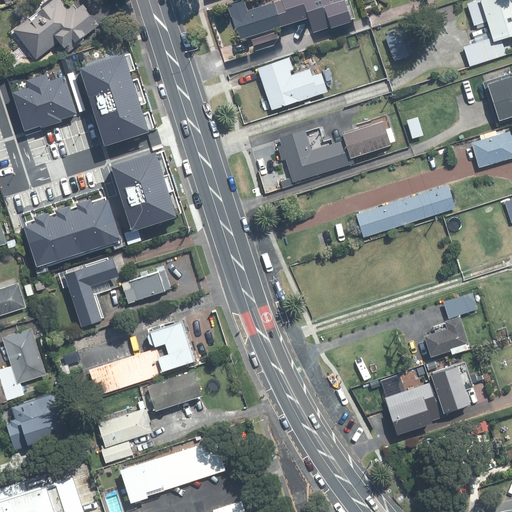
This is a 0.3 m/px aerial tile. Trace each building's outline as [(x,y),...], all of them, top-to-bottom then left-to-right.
[(56,0),(49,0),(11,30),(34,60),(54,43),(59,50),(63,46),(67,51),(83,38),(81,36),(94,25),(78,5),(73,9),(69,4),(64,9),(56,0)] [(281,25),(273,2),(246,11),(242,0),(226,5),(237,39),(281,25)] [(278,0),(273,2),(281,25),(338,7),(336,0),(278,0)] [(511,0),(475,0),(467,3),(473,23),(484,19),(488,32),(511,24),(511,0)] [(398,30),(383,35),(392,59),(407,54),(398,30)] [(278,31),(250,40),(253,50),(273,44),(278,34),(278,31)] [(469,62),(503,52),(498,37),(464,48),(469,62)] [(150,126),(124,49),(80,64),(106,141),(150,126)] [(287,57),(255,67),(269,108),(324,90),(319,72),(309,75),(307,68),(289,74),(287,69),(291,68),(287,57)] [(62,115),(77,110),(65,72),(50,77),(48,68),(25,76),(28,84),(12,89),(24,127),(43,121),(44,124),(63,118),(62,115)] [(494,123),(511,117),(511,71),(481,81),(494,123)] [(419,115),(407,119),(412,138),(424,134),(419,115)] [(352,162),(350,157),(387,144),(380,120),(339,133),(341,139),(309,149),(303,129),(277,137),(290,182),(352,162)] [(511,133),(509,135),(508,130),(469,142),(477,167),(511,155),(511,133)] [(177,211),(156,146),(111,160),(132,225),(177,211)] [(446,184),(354,214),(361,237),(453,207),(446,184)] [(37,262),(121,235),(108,195),(93,200),(91,194),(77,199),(78,205),(72,207),(70,201),(56,206),(57,211),(51,213),(49,208),(34,212),(36,218),(25,222),(37,262)] [(511,198),(503,201),(510,222),(511,221),(511,198)] [(13,239),(5,241),(7,247),(15,245),(13,239)] [(61,273),(78,326),(98,320),(87,285),(115,276),(109,258),(61,273)] [(156,272),(127,282),(133,301),(162,291),(156,272)] [(0,314),(23,306),(15,283),(0,287),(0,314)] [(22,285),(26,295),(32,293),(29,283),(22,285)] [(470,291),(442,301),(447,317),(475,307),(470,291)] [(422,335),(428,355),(447,349),(449,353),(465,348),(464,344),(465,343),(456,315),(442,320),(444,328),(422,335)] [(161,343),(165,353),(158,356),(155,347),(88,369),(96,394),(163,372),(162,370),(190,361),(177,321),(146,331),(151,346),(161,343)] [(0,369),(0,386),(5,400),(22,394),(18,382),(44,374),(29,328),(1,338),(10,366),(0,369)] [(60,365),(79,359),(76,350),(57,356),(60,365)] [(487,356),(478,359),(481,365),(489,362),(487,356)] [(69,375),(66,364),(60,366),(63,377),(69,375)] [(437,400),(441,413),(467,404),(454,365),(428,374),(437,400)] [(143,386),(146,394),(141,396),(142,400),(145,407),(145,409),(150,407),(151,410),(199,396),(191,371),(143,386)] [(59,379),(53,382),(56,388),(62,386),(59,379)] [(441,413),(437,400),(434,401),(428,382),(383,398),(386,408),(384,408),(393,435),(428,423),(428,421),(442,416),(441,413)] [(57,392),(12,406),(16,417),(10,419),(11,422),(8,423),(15,448),(69,431),(57,392)] [(144,408),(96,423),(103,446),(149,432),(145,420),(148,420),(144,408)] [(484,419),(469,423),(471,433),(486,429),(484,419)] [(444,438),(443,432),(432,435),(434,441),(444,438)] [(144,497),(143,495),(223,469),(213,439),(116,470),(127,503),(144,497)] [(126,441),(100,449),(104,462),(130,454),(126,441)] [(444,469),(451,492),(464,489),(458,466),(444,469)] [(0,511),(78,511),(65,469),(0,489),(0,511)] [(439,496),(450,493),(447,482),(437,484),(439,496)] [(123,511),(117,492),(105,496),(109,511),(123,511)] [(241,511),(238,500),(209,510),(210,511),(241,511)]
